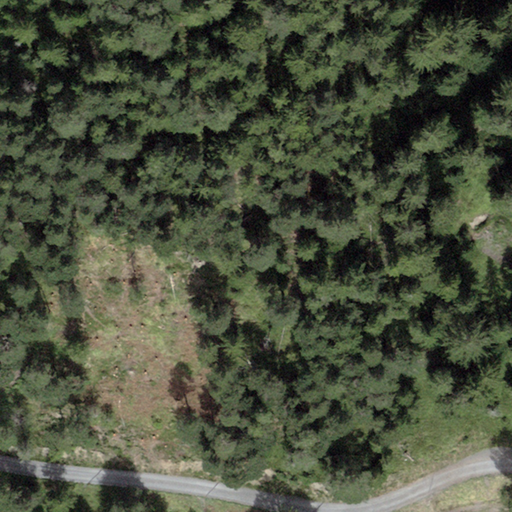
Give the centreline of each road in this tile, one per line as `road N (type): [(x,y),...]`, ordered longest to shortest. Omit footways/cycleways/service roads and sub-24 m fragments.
road 1 (track): [(0,463),(334,511)]
road 2 (track): [(350,511),(455,472),(511,463)]
